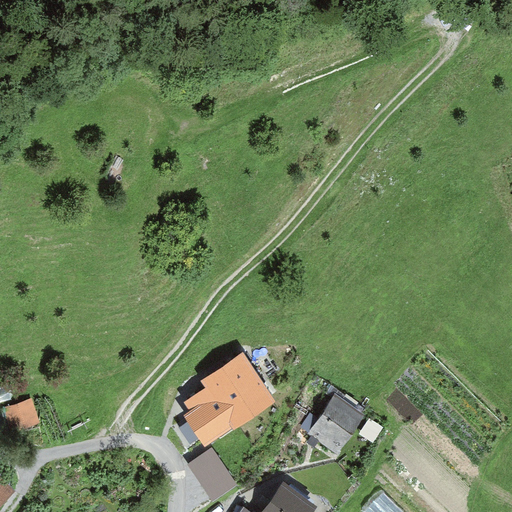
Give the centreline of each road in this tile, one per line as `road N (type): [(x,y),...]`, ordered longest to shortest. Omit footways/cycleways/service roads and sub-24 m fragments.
road 1 (track): [(116,439),(133,397),(449,50),(453,31),(424,18),(364,54),(202,126),(190,123),(180,109),(184,92),(238,38),(261,0)]
road 2 (track): [(0,132),(93,85),(135,81),(180,109)]
